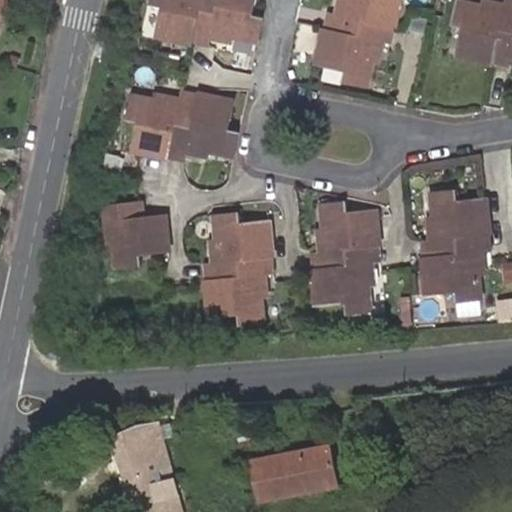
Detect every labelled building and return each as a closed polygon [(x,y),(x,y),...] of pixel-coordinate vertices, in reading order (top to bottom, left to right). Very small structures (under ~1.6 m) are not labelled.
[(12,0),(0,0),(0,32),(12,0)] [(232,35),(256,39),(255,37),(254,36),(253,34),(252,33),(251,32),(250,31),(249,30),(248,30),(247,29),(246,28),(245,27),(244,27),(243,27),(242,26),(247,0),(151,0),(150,3),(163,6),(157,33),(208,44),(209,39),(211,31),(232,35)] [(255,37),(256,39),(263,18),(253,15),(255,0),(247,0),(242,26),(243,27),(244,27),(245,27),(246,28),(247,29),(248,30),(249,30),(250,31),(251,32),(252,33),(253,34),(254,36),(255,37)] [(373,40),(381,41),(388,42),(397,0),(342,0),(339,14),(331,13),(325,11),(314,63),(342,69),(340,81),(362,86),(369,60),(373,40)] [(339,14),(342,0),(334,0),(331,13),(339,14)] [(508,52),(511,52),(511,0),(500,0),(501,2),(499,10),(478,6),(452,1),(447,25),(459,27),(453,55),(506,64),(507,60),(508,52)] [(499,10),(501,2),(486,0),(479,0),(478,6),(499,10)] [(231,43),(232,35),(211,31),(209,39),(231,43)] [(377,62),(381,41),(373,40),(369,60),(377,62)] [(179,104),(157,100),(131,95),(125,119),(137,121),(131,150),(183,160),(184,154),(186,146),(208,151),(233,156),(238,133),(227,131),(233,102),(181,91),(180,97),(179,104)] [(158,92),(157,100),(179,104),(180,97),(158,92)] [(186,146),(184,154),(206,158),(208,151),(186,146)] [(475,251),(482,250),(489,248),(484,196),(456,199),(455,187),(430,190),(434,216),(436,238),(427,238),(420,239),(425,292),(456,289),(457,300),(480,297),(477,272),(475,251)] [(365,261),(372,260),(379,259),(373,207),(346,210),(345,198),(320,201),(323,227),(325,249),(317,250),(310,251),(316,303),(345,300),(347,311),(370,309),(367,282),(365,261)] [(113,221),(115,241),(118,266),(141,264),(140,255),(167,252),(163,216),(144,216),(142,201),(107,205),(108,220),(113,221)] [(107,243),(115,241),(113,221),(108,220),(107,205),(102,205),(107,243)] [(213,213),(213,216),(238,221),(238,211),(213,213)] [(268,219),(244,221),(238,221),(213,216),(216,238),(218,260),(211,260),(203,261),(209,315),(238,312),(239,323),(262,320),(260,294),(258,273),(266,272),(272,271),(268,219)] [(436,238),(434,216),(425,218),(427,238),(436,238)] [(325,249),(323,227),(314,228),(317,250),(325,249)] [(218,260),(216,238),(208,239),(211,260),(218,260)] [(485,270),(482,250),(475,251),(477,272),(485,270)] [(375,282),(372,260),(365,261),(367,282),(375,282)] [(268,293),(266,272),(258,273),(260,294),(268,293)] [(136,423),(111,434),(135,511),(182,511),(160,420),(136,423)] [(330,449),(253,466),(262,507),(338,489),(330,449)]
